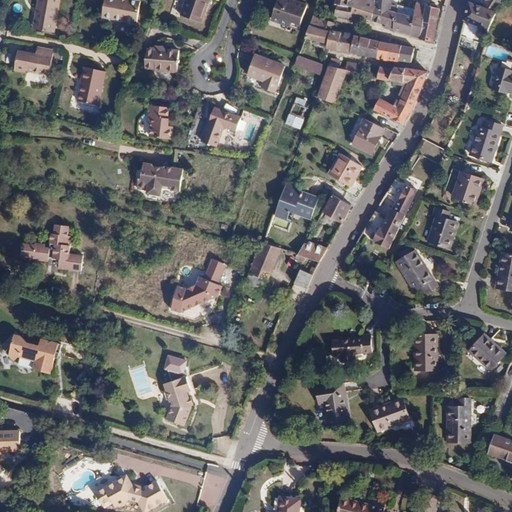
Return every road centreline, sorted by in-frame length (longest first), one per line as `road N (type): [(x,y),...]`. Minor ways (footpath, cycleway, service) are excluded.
road 1 (residential): [(248,443),(333,257),(432,91),(458,0)]
road 2 (residential): [(511,502),(404,456),(248,443)]
road 3 (track): [(0,405),(236,473)]
road 4 (residential): [(232,0),(195,65),(209,89),(230,78),(230,51),(250,0)]
